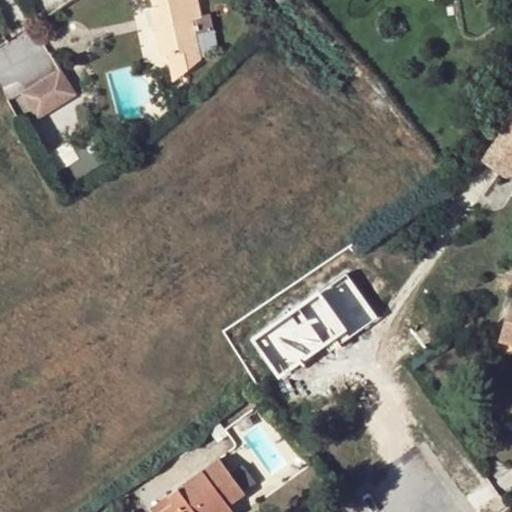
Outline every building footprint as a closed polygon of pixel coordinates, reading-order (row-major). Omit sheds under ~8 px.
[(158,0),(160,6),(164,26),(155,28),(161,58),(164,57),(197,49),(198,49),(192,20),(199,19),(195,0),(158,0)] [(164,26),(160,6),(150,9),(155,28),(164,26)] [(197,49),(164,57),(170,83),(199,60),(197,49)] [(26,92),(23,94),(37,118),(75,96),(61,71),(57,73),(70,94),(38,113),(26,92)] [(70,94),(57,73),(26,92),(38,113),(70,94)] [(511,118),(482,162),(511,181),(511,180),(511,118)] [(378,318),(349,275),(253,340),(282,384),(378,318)] [(511,302),(511,303),(499,341),(511,345),(511,302)] [(219,511),(229,505),(245,493),(218,458),(168,497),(173,504),(161,511),(219,511)]
